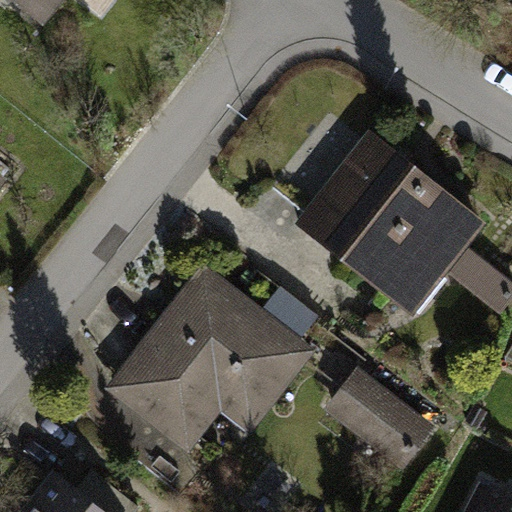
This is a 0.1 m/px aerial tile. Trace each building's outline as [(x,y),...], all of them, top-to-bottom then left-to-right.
[(18,0),(40,17),(52,0),(18,0)] [(424,180),(371,138),(311,215),(342,241),(337,248),(409,306),(423,307),(442,283),(438,270),(476,222),(451,200),(446,206),(421,185),(424,180)] [(301,352),(204,276),(119,385),(186,437),(238,371),(268,394),(301,352)] [(418,331),(384,304),(370,321),(405,348),(418,331)] [(427,430),(356,375),(344,390),(363,405),(352,419),(404,459),(427,430)] [(92,468),(72,493),(95,511),(133,511),(139,506),(92,468)] [(95,511),(72,493),(55,480),(29,511),(95,511)] [(511,511),(511,498),(484,485),(470,511),(511,511)]
